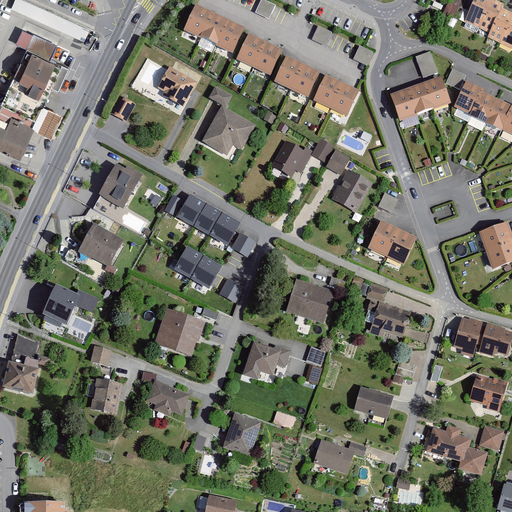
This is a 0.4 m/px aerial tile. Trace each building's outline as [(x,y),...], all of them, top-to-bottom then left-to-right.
[(89,30),(21,0),(14,0),(10,10),(84,42),(89,30)] [(275,5),(264,0),(260,0),(255,12),(268,19),(275,5)] [(451,0),(450,3),(469,12),(474,0),(451,0)] [(489,0),(474,0),(469,12),(466,20),(478,26),(489,0)] [(489,0),(478,26),(490,32),(501,9),(503,4),(493,0),(489,0)] [(212,14),(196,6),(184,31),(201,39),(212,14)] [(501,42),(511,18),(511,14),(501,9),(490,32),(488,36),(501,42)] [(212,14),(201,39),(217,46),(229,22),(212,14)] [(511,47),(511,18),(501,42),(511,47)] [(229,22),(217,46),(233,54),(245,30),(229,22)] [(332,32),(318,26),(312,39),(325,46),(332,32)] [(27,49),(51,59),(52,57),(57,46),(34,35),(33,37),(23,32),(17,44),(27,49)] [(266,44),(249,35),(236,61),(254,69),(266,44)] [(266,44),(254,69),(270,77),(282,52),(266,44)] [(364,47),(360,45),(353,59),(367,65),(373,52),(364,47)] [(51,59),(27,49),(0,106),(0,148),(21,158),(33,132),(36,126),(35,122),(41,110),(43,108),(52,90),(60,93),(71,69),(51,59)] [(437,73),(430,52),(416,56),(420,68),(424,78),(437,73)] [(304,67),(287,58),(275,82),(292,90),(304,67)] [(304,67),(292,90),(308,98),(320,74),(304,67)] [(169,100),(183,108),(197,84),(171,69),(169,68),(168,70),(158,88),(172,95),(169,100)] [(459,72),(453,69),(446,83),(460,90),(466,76),(459,72)] [(343,85),(325,77),(313,102),(331,110),(343,85)] [(433,110),(434,111),(451,105),(442,78),(440,79),(424,84),(433,110)] [(466,81),(453,107),(471,115),(477,102),(478,103),(482,93),(484,90),(466,81)] [(424,84),(407,90),(416,116),(433,110),(424,84)] [(343,85),(331,110),(348,118),(360,92),(357,91),(343,85)] [(217,87),(210,98),(211,99),(217,102),(222,106),(224,107),(231,95),(217,87)] [(407,90),(390,96),(400,123),(417,117),(416,116),(407,90)] [(478,103),(477,102),(471,115),(470,115),(485,123),(497,100),(482,93),(478,103)] [(121,97),(120,97),(111,115),(119,119),(126,122),(127,121),(135,105),(121,97)] [(497,100),(485,123),(502,131),(503,129),(509,115),(508,115),(511,107),(497,100)] [(242,151),(257,126),(224,107),(222,106),(202,141),(227,155),(232,145),(242,151)] [(509,115),(503,129),(511,133),(511,107),(508,115),(509,115)] [(33,132),(51,140),(62,117),(43,108),(41,110),(35,122),(36,126),(33,132)] [(272,124),(276,117),(268,112),(264,119),(272,124)] [(289,127),(281,123),(277,129),(285,134),(289,127)] [(320,140),(312,154),(319,158),(325,162),(327,163),(335,148),(320,140)] [(304,150),(288,141),(273,167),(292,177),(296,170),(301,173),(312,154),(313,152),(305,147),(304,150)] [(328,164),(327,167),(328,167),(334,171),(341,175),(351,159),(336,150),(328,164)] [(125,170),(118,165),(101,195),(124,207),(138,181),(142,174),(127,166),(125,170)] [(352,172),(348,170),(335,193),(332,199),(357,213),(373,184),(352,172)] [(398,200),(385,193),(379,207),(392,213),(395,207),(398,200)] [(178,198),(174,196),(165,211),(174,216),(182,201),(178,198)] [(239,224),(191,198),(180,217),(228,244),(239,224)] [(104,229),(94,223),(93,225),(90,230),(79,251),(107,266),(105,270),(109,272),(114,275),(117,269),(113,267),(110,265),(122,243),(124,240),(117,236),(109,232),(107,230),(104,229)] [(399,231),(381,223),(369,249),(387,257),(399,231)] [(480,234),(486,253),(511,243),(511,235),(511,234),(508,224),(480,234)] [(399,231),(387,257),(405,265),(417,239),(399,231)] [(247,239),(240,236),(233,249),(247,257),(255,243),(247,239)] [(511,243),(486,253),(492,270),(511,262),(511,243)] [(221,266),(187,246),(174,269),(192,279),(194,280),(208,289),(221,266)] [(364,280),(355,276),(351,288),(361,291),(363,283),(364,280)] [(329,285),(344,290),(347,282),(332,277),(329,285)] [(313,285),(297,280),(287,312),(296,314),(323,323),(333,292),(313,285)] [(236,285),(228,281),(222,292),(221,295),(235,303),(243,289),(236,285)] [(77,293),(55,283),(54,287),(42,314),(44,315),(45,315),(43,320),(44,320),(60,327),(62,322),(68,325),(76,305),(93,313),(99,298),(82,291),(80,294),(77,293)] [(367,296),(371,286),(363,283),(361,291),(360,294),(367,296)] [(379,302),(383,303),(385,296),(387,290),(387,289),(372,284),(371,286),(367,296),(367,298),(371,299),(379,302)] [(379,302),(371,299),(367,310),(368,311),(376,313),(379,302)] [(405,331),(411,312),(383,303),(379,302),(376,313),(371,326),(369,333),(383,337),(385,331),(403,337),(405,331)] [(206,321),(166,308),(154,344),(159,346),(190,356),(196,340),(199,341),(206,321)] [(219,313),(204,308),(202,316),(216,320),(218,317),(219,313)] [(473,357),(477,344),(478,345),(481,345),(487,323),(464,317),(455,348),(464,351),(462,354),(473,357)] [(495,353),(508,357),(511,342),(511,330),(487,323),(481,345),(479,352),(494,357),(495,353)] [(3,386),(33,393),(39,368),(37,368),(38,363),(39,360),(37,360),(36,359),(37,355),(36,351),(38,343),(18,335),(12,362),(9,361),(9,362),(3,386)] [(276,350),(254,342),(243,374),(258,380),(261,371),(273,376),(277,365),(285,368),(291,352),(277,347),(276,350)] [(112,351),(94,346),(94,347),(90,362),(95,363),(108,366),(110,359),(112,351)] [(325,352),(311,347),(309,353),(307,361),(321,365),(325,352)] [(38,355),(37,360),(39,360),(38,363),(48,366),(50,358),(38,355)] [(409,363),(399,360),(395,374),(412,379),(416,366),(409,363)] [(442,367),(435,365),(433,373),(431,380),(438,382),(438,381),(439,378),(442,367)] [(157,374),(143,372),(142,379),(155,382),(156,382),(156,378),(157,374)] [(404,378),(394,375),(392,381),(402,384),(404,378)] [(470,398),(500,407),(508,382),(494,377),(494,379),(493,380),(477,375),(476,378),(470,398)] [(122,386),(123,384),(102,380),(97,379),(96,381),(89,380),(88,384),(86,395),(92,397),(94,397),(92,409),(116,413),(119,399),(124,400),(127,387),(122,386)] [(189,396),(155,382),(147,400),(151,402),(156,404),(154,409),(155,410),(166,414),(169,416),(172,409),(182,414),(184,409),(187,401),(189,396)] [(394,397),(361,388),(355,409),(387,419),(391,404),(394,397)] [(274,421),(293,427),(297,417),(278,411),(274,421)] [(261,422),(234,414),(224,448),(251,456),(254,446),(261,422)] [(452,457),(461,460),(464,461),(468,447),(470,439),(459,436),(460,430),(455,428),(448,426),(447,429),(446,432),(434,428),(428,450),(452,457)] [(503,432),(485,427),(485,429),(484,432),(481,444),(498,449),(501,439),(503,432)] [(201,436),(198,435),(193,448),(202,451),(206,438),(201,436)] [(331,444),(322,441),(321,443),(319,449),(314,464),(315,464),(327,468),(347,475),(353,456),(354,454),(355,452),(349,450),(336,446),(331,444)] [(191,443),(186,442),(182,453),(187,455),(191,443)] [(351,443),(349,450),(355,452),(354,454),(364,457),(364,456),(365,452),(367,448),(351,443)] [(481,474),(487,453),(479,450),(468,447),(464,461),(461,460),(459,468),(461,469),(481,474)] [(398,478),(396,487),(399,487),(409,490),(410,484),(411,481),(398,478)] [(504,484),(496,509),(508,511),(511,511),(511,483),(507,482),(506,484),(504,484)] [(234,511),(236,508),(237,501),(209,495),(208,498),(205,511),(234,511)] [(48,502),(25,502),(25,511),(64,511),(65,502),(48,502)]
